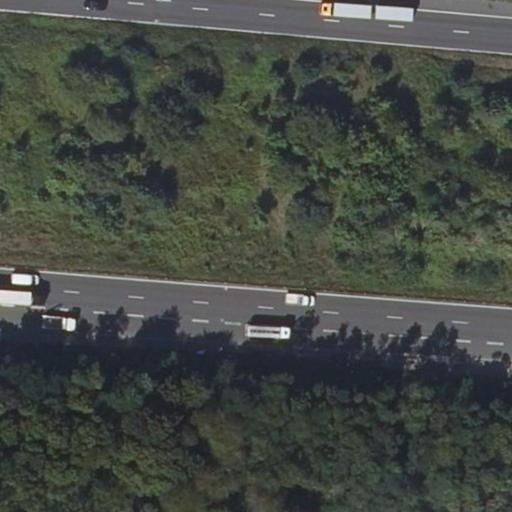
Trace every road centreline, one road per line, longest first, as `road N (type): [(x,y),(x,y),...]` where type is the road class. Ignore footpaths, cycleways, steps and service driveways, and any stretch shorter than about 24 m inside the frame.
road 1 (trunk): [(40,290),(511,327)]
road 2 (trunk): [(511,35),(94,0)]
